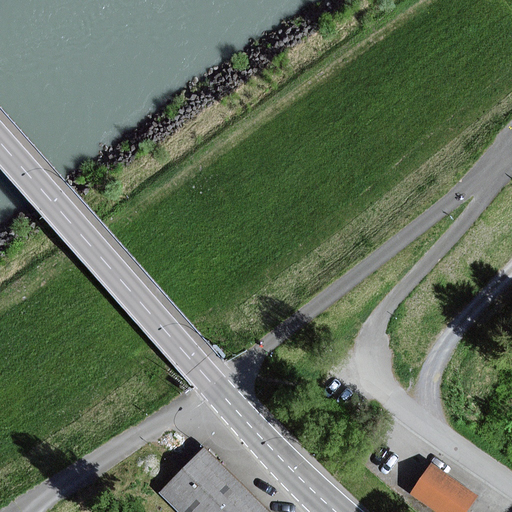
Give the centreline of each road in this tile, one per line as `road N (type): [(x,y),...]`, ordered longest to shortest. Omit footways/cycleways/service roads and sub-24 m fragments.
road 1 (track): [(30,511),(207,400),(500,166)]
road 2 (secondary): [(336,511),(251,428),(0,137)]
road 3 (track): [(500,166),(479,209),(385,313),(377,347),(382,369),(428,422),(511,479)]
road 4 (track): [(428,422),(448,345),(511,278)]
